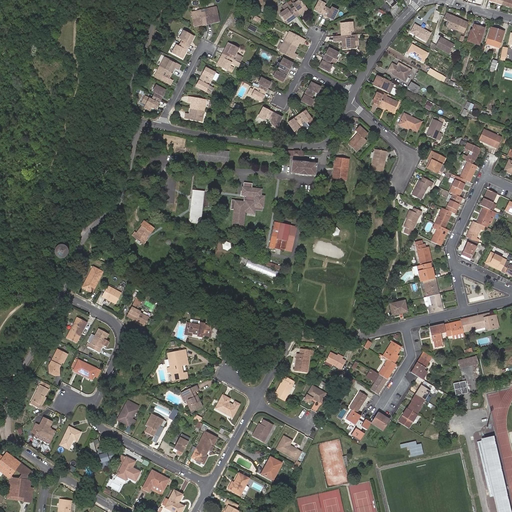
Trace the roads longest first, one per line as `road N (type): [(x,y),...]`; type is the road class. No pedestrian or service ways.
road 1 (residential): [(351,96),(317,145),(160,125)]
road 2 (residential): [(47,468),(7,428),(18,365),(53,289)]
road 3 (residential): [(53,289),(123,195),(140,121)]
road 4 (residential): [(53,289),(109,316),(120,333),(118,357),(95,403)]
road 5 (residential): [(95,403),(103,429),(212,484)]
road 6 (residential): [(140,121),(131,83),(163,0)]
